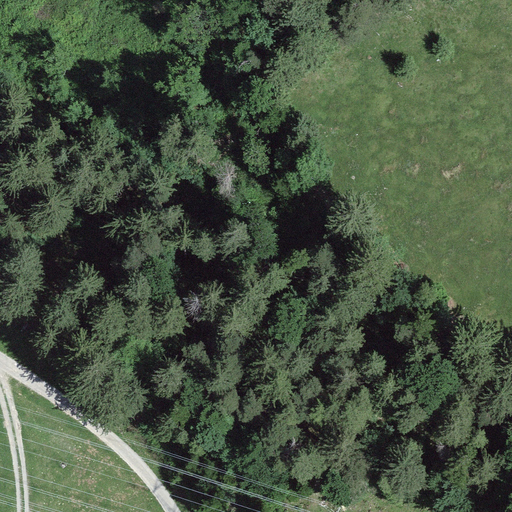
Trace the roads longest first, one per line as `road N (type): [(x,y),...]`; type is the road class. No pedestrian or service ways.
road 1 (track): [(172,511),(85,418),(0,363)]
road 2 (track): [(0,386),(22,474),(22,511)]
